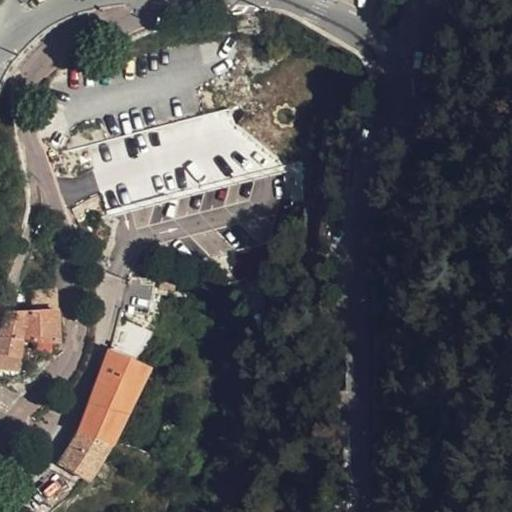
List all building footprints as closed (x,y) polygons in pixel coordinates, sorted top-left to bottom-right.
[(33,309),(58,308),(55,285),(31,288),(33,309)] [(123,309),(147,315),(153,292),(128,286),(123,309)] [(61,325),(58,308),(33,309),(29,310),(27,325),(61,325)] [(29,310),(10,312),(3,337),(26,338),(27,325),(29,310)] [(61,325),(27,325),(26,338),(62,340),(61,325)] [(17,350),(26,338),(3,337),(1,345),(8,346),(7,349),(17,350)] [(80,421),(115,436),(118,430),(153,359),(113,340),(80,421)] [(3,383),(0,387),(0,423),(13,398),(18,392),(3,383)] [(93,470),(115,436),(80,421),(60,451),(93,470)] [(329,489),(291,490),(292,511),(347,511),(346,496),(329,497),(329,489)]
